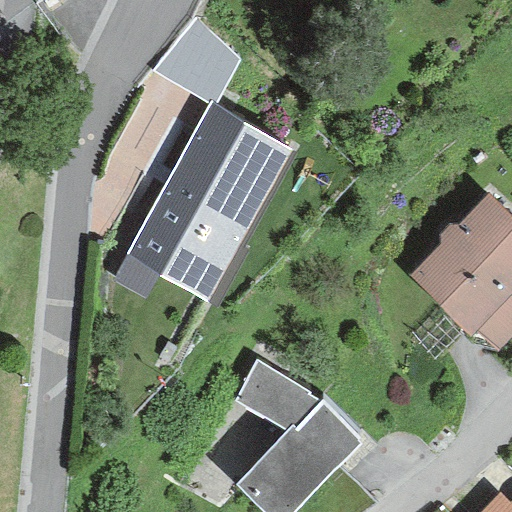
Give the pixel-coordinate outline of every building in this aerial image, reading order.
[(237,59),(195,19),(151,72),(206,106),(208,102),(214,105),(237,59)] [(214,105),(208,102),(206,106),(124,255),(157,276),(206,305),(291,151),(214,105)] [(437,245),(407,276),(470,337),(475,331),(497,352),(511,336),(511,218),(487,194),(456,226),(437,245)] [(438,236),(437,245),(456,226),(447,226),(438,236)] [(142,300),(157,276),(124,255),(109,279),(142,300)] [(309,394),(254,360),(233,402),(285,432),(234,486),(261,511),(294,511),(361,445),(319,403),(308,397),(309,394)] [(511,511),(511,508),(507,504),(498,495),(482,511),(511,511)]
